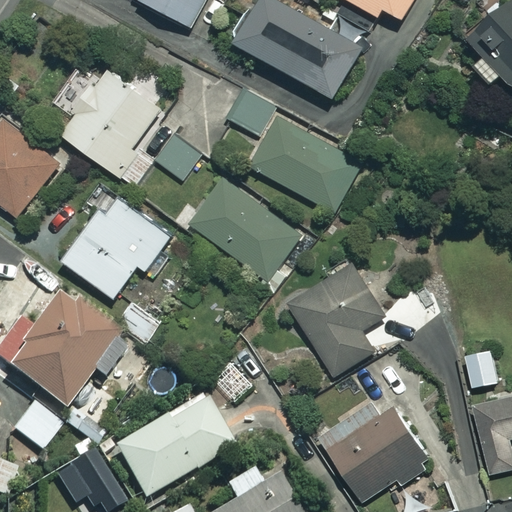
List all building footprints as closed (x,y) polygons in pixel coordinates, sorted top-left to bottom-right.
[(205,0),(141,0),(192,26),(205,0)] [(334,32),(276,0),(258,0),(235,43),(334,98),(362,48),(352,42),(358,32),(340,22),(334,32)] [(414,0),(350,0),(380,19),(387,9),(402,19),(414,0)] [(511,6),(504,1),(499,9),(493,5),(469,42),(484,52),(474,68),(494,81),(499,73),(511,82),(511,6)] [(161,106),(107,68),(61,134),(135,187),(153,161),(133,146),(161,106)] [(277,105),(245,89),(230,120),(262,135),(277,105)] [(0,202),(18,216),(60,163),(0,115),(0,202)] [(364,163),(279,115),(250,165),(335,214),(364,163)] [(155,138),(168,148),(158,160),(183,179),(201,156),(176,136),(181,131),(168,121),(155,138)] [(301,234),(224,179),(191,224),(269,279),(301,234)] [(176,239),(119,197),(105,217),(99,213),(64,261),(115,298),(139,265),(151,273),(176,239)] [(399,339),(352,262),(288,301),(336,378),(399,339)] [(0,363),(34,387),(31,392),(47,404),(50,399),(64,409),(86,379),(101,389),(130,350),(58,297),(35,327),(21,317),(13,328),(0,318),(0,363)] [(161,324),(132,303),(118,322),(148,343),(161,324)] [(499,382),(491,350),(466,356),(473,388),(499,382)] [(254,385),(234,364),(217,381),(237,402),(254,385)] [(511,438),(511,393),(473,403),(491,475),(511,469),(511,448),(510,439),(511,438)] [(232,449),(203,398),(115,448),(144,498),(232,449)] [(382,414),(374,400),(319,434),(362,502),(398,480),(401,485),(431,466),(393,407),(382,414)] [(63,424),(34,403),(15,431),(44,451),(63,424)] [(109,431),(75,405),(64,420),(97,445),(109,431)] [(74,508),(91,497),(101,511),(108,511),(125,501),(87,441),(73,450),(79,459),(54,476),(74,508)] [(19,469),(0,461),(0,494),(8,497),(19,469)] [(263,485),(253,469),(225,485),(236,503),(219,511),(295,511),(275,478),(263,485)]
